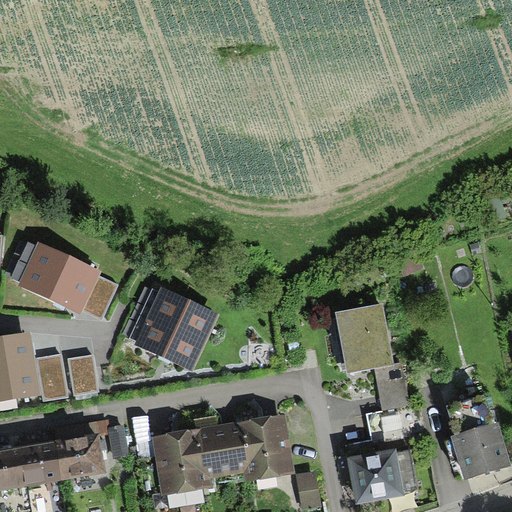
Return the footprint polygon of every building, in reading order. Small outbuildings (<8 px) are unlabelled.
[(95,274),(45,250),(28,286),(77,310),(95,274)] [(216,319),(160,293),(136,344),(192,370),(216,319)] [(380,309),(336,317),(345,371),(389,363),(380,309)] [(0,399),(40,392),(29,334),(0,340),(0,399)] [(487,413),(449,422),(463,481),(501,472),(487,413)] [(191,433),(158,438),(168,500),(203,495),(200,473),(253,466),(255,479),(293,473),(285,418),(247,423),(248,435),(192,443),(191,433)] [(91,429),(0,444),(0,493),(100,476),(91,429)] [(402,432),(347,444),(360,498),(414,486),(402,432)]
